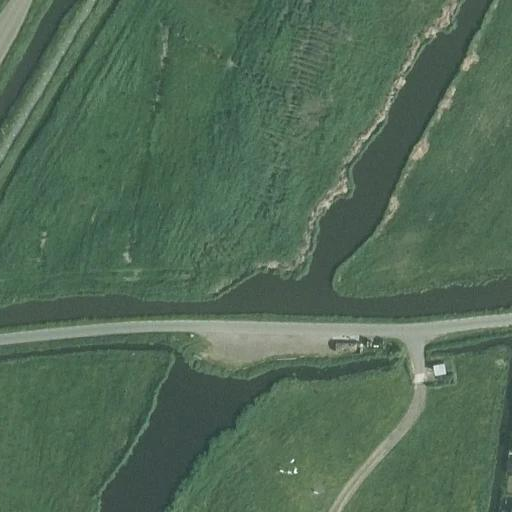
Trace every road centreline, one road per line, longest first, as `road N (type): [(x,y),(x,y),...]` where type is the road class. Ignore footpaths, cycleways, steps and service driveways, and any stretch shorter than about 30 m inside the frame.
road 1 (unclassified): [(511,322),(416,330),(171,326),(0,341)]
road 2 (track): [(336,511),(416,410),(423,376),(416,330)]
